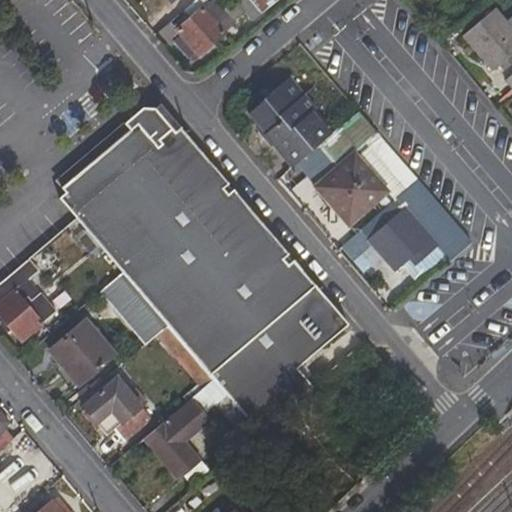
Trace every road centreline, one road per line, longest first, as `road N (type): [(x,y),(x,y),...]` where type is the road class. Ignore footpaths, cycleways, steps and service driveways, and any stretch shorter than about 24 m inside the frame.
road 1 (residential): [(196,106),(453,422)]
road 2 (residential): [(115,511),(0,379)]
road 3 (residential): [(196,106),(321,0)]
road 4 (residential): [(104,0),(196,106)]
road 5 (residential): [(356,511),(453,422)]
